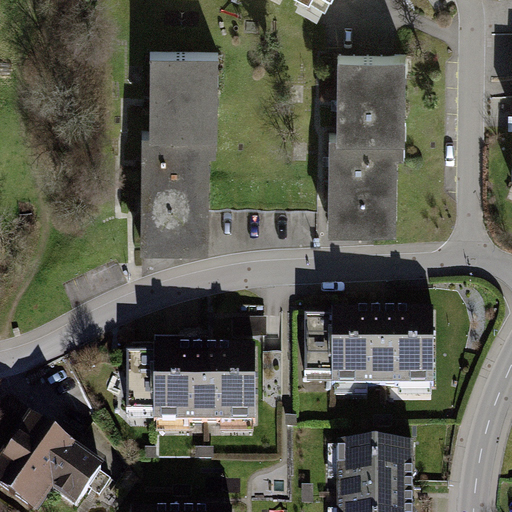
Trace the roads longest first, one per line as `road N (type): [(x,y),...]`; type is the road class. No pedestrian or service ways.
road 1 (residential): [(0,363),(138,304),(224,279),(470,263)]
road 2 (residential): [(470,263),(468,0)]
road 3 (tertiary): [(511,367),(481,450),(474,511)]
